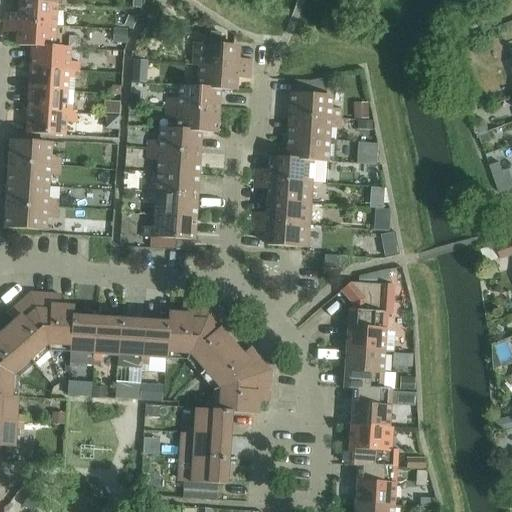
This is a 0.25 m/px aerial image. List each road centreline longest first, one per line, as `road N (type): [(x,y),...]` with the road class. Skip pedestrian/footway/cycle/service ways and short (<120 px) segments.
road 1 (residential): [(224,283),(241,284),(309,358),(307,389),(322,435),(317,511)]
road 2 (residential): [(10,266),(224,283)]
road 3 (residential): [(224,283),(236,150),(258,136),(262,87)]
road 4 (unknown): [(322,435),(267,437),(256,479),(259,496),(318,506)]
